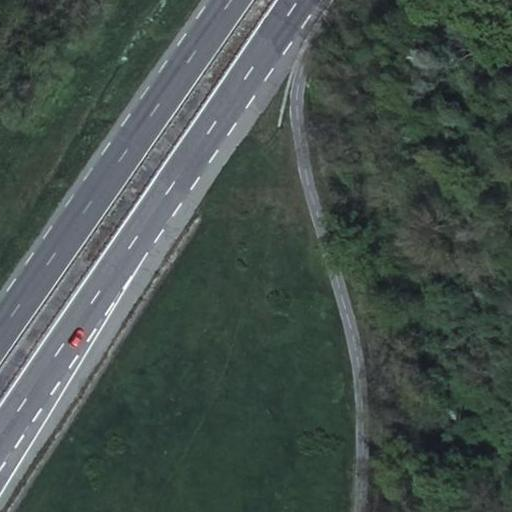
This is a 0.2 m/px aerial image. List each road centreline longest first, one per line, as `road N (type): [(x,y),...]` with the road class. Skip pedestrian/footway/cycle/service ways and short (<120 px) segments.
road 1 (secondary): [(0,443),(299,0)]
road 2 (secondary): [(226,0),(0,325)]
